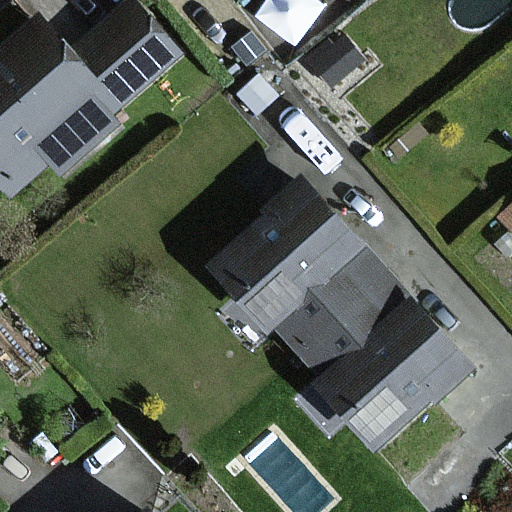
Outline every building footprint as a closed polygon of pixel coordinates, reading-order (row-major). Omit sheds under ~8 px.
[(111,112),(184,49),(142,0),(136,0),(79,49),(48,14),(0,55),(0,168),(17,188),(56,155),(66,167),(120,121),(111,112)] [(261,0),(257,7),(299,35),(323,0),(261,0)] [(280,209),(225,260),(306,347),(393,266),(308,174),(275,204),(280,209)] [(511,194),(503,199),(511,220),(511,194)] [(448,393),(482,362),(393,266),(306,347),(332,376),(327,380),(385,442),(444,388),(448,393)]
